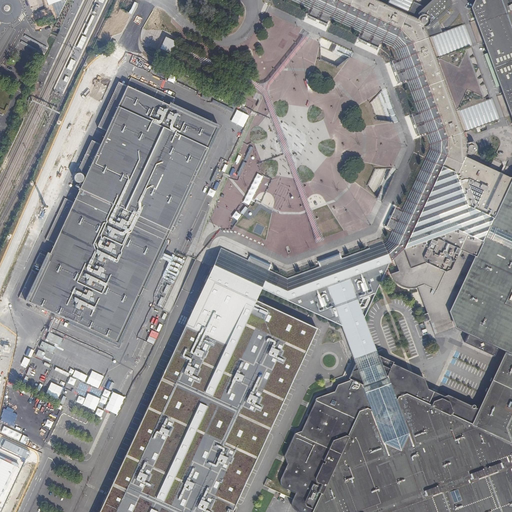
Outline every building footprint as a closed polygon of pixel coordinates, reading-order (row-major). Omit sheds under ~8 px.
[(46,0),(49,5),(51,4),(58,19),(60,14),(66,0),(46,0)] [(390,220),(386,228),(392,231),(387,242),(383,244),(390,262),(394,261),(397,272),(390,275),(390,276),(391,278),(392,280),(394,282),(395,284),(397,285),(399,287),(402,288),(404,289),(407,289),(409,290),(412,290),(415,289),(417,289),(429,321),(433,332),(454,325),(455,328),(468,334),(463,344),(494,358),(498,348),(506,352),(511,354),(511,177),(511,179),(465,158),(466,155),(467,156),(468,156),(469,156),(470,156),(471,156),(472,156),(473,155),(474,154),(475,153),(476,151),(476,150),(476,149),(476,148),(475,147),(475,146),(474,145),(473,144),(471,143),(470,143),(469,143),(468,143),(466,144),(463,134),(455,112),(435,60),(427,38),(424,28),(425,28),(426,27),(427,26),(428,25),(428,24),(429,23),(429,22),(429,20),(428,19),(428,18),(427,18),(426,17),(425,16),(424,16),(422,16),(421,16),(420,16),(419,17),(418,18),(417,19),(417,20),(407,16),(386,6),(375,1),(374,0),(287,0),(311,11),(308,17),(316,20),(319,14),(321,15),(319,21),(326,25),(329,19),(362,34),(359,40),(367,44),(370,38),(372,39),(370,45),(377,49),(380,42),(392,48),(395,51),(399,63),(393,65),(396,73),(402,71),(403,73),(396,76),(399,83),(406,81),(418,115),(412,118),(415,126),(421,123),(422,126),(416,128),(419,136),(425,134),(429,146),(429,150),(400,213),(394,210),(391,218),(397,220),(396,223),(390,220)] [(388,0),(386,6),(407,16),(414,0),(388,0)] [(511,0),(476,0),(472,10),(476,21),(484,42),(503,94),(511,116),(511,118),(511,0)] [(115,43),(117,44),(134,38),(137,32),(139,27),(131,23),(132,21),(130,16),(131,14),(120,9),(117,15),(114,16),(105,20),(99,33),(98,35),(104,38),(112,42),(113,42),(115,43)] [(293,36),(296,28),(275,17),(272,25),(293,36)] [(477,45),(484,42),(476,21),(469,23),(477,45)] [(464,25),(427,38),(435,60),(472,46),(464,25)] [(268,90),(311,36),(306,34),(266,83),(262,85),(207,61),(209,57),(204,55),(202,59),(148,34),(146,39),(200,64),(198,68),(203,70),(205,67),(208,68),(264,92),(268,90)] [(77,47),(81,49),(86,38),(82,36),(77,47)] [(67,68),(71,71),(76,61),(71,59),(67,68)] [(472,93),(481,92),(479,87),(479,86),(475,78),(471,80),(471,79),(469,79),(467,80),(467,73),(473,73),(470,67),(461,68),(461,73),(466,72),(466,74),(460,75),(460,81),(463,81),(465,86),(468,85),(472,93)] [(47,258),(39,254),(34,264),(42,268),(39,275),(31,271),(18,299),(117,344),(216,129),(170,107),(174,99),(130,79),(126,87),(118,83),(97,128),(105,132),(99,145),(91,141),(76,172),(85,176),(81,185),(78,184),(76,189),(79,190),(73,203),(64,199),(45,241),(53,244),(47,258)] [(264,92),(296,183),(318,240),(322,238),(301,181),(268,90),(264,92)] [(504,119),(511,116),(503,94),(496,97),(504,119)] [(491,99),(455,112),(463,134),(499,121),(491,99)] [(494,158),(491,164),(496,167),(499,161),(494,158)] [(79,174),(78,174),(77,174),(76,175),(75,175),(74,176),(73,177),(73,178),(73,179),(73,180),(73,181),(74,182),(74,183),(75,183),(77,184),(78,184),(79,184),(80,184),(81,183),(82,182),(82,181),(83,180),(83,179),(82,178),(82,177),(82,176),(81,176),(80,175),(79,174)] [(340,327),(354,365),(377,356),(363,319),(390,262),(383,244),(382,240),(368,245),(370,253),(342,264),(338,254),(327,258),(319,262),(322,271),(287,284),(264,274),(257,290),(340,327)] [(217,252),(211,265),(243,280),(239,288),(255,295),(257,290),(264,274),(268,265),(262,262),(250,257),(246,265),(217,252)] [(229,511),(237,496),(270,425),(275,415),(315,327),(253,298),(255,295),(239,288),(243,280),(211,265),(95,511),(229,511)] [(511,511),(511,354),(506,352),(493,380),(491,379),(489,382),(492,383),(490,386),(489,390),(486,389),(484,392),(487,393),(482,403),(479,411),(447,396),(443,397),(427,390),(423,379),(391,364),(392,363),(379,357),(377,356),(354,365),(347,380),(349,380),(348,381),(336,386),(333,393),(332,394),(328,395),(326,395),(315,399),(314,401),(314,402),(300,432),(294,434),(283,457),(286,464),(286,465),(279,480),(279,481),(279,482),(279,484),(279,485),(280,487),(281,488),(283,489),(294,494),(291,501),(290,503),(290,504),(290,506),(291,508),(292,510),(294,511),(295,511),(511,511)] [(104,376),(92,371),(86,383),(98,389),(104,376)] [(0,494),(14,465),(0,458),(0,494)]
